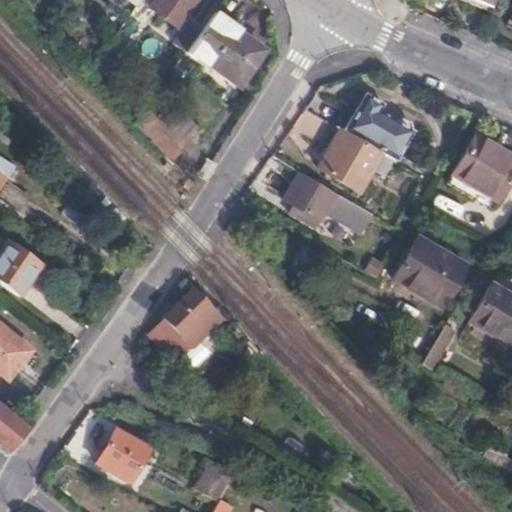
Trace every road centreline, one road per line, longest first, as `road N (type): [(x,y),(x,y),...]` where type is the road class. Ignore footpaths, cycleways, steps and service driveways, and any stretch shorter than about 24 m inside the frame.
road 1 (residential): [(333,9),(195,228),(12,476)]
road 2 (tertiary): [(511,89),(333,9)]
